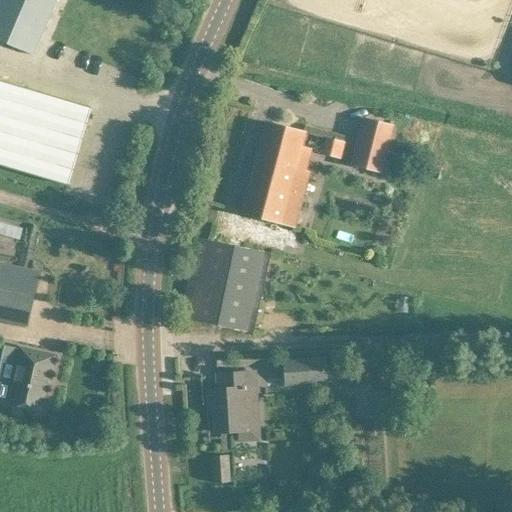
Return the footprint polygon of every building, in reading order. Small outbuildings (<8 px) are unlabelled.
[(0,0),(0,41),(32,55),(56,0),(0,0)] [(118,34),(117,47),(102,46),(101,70),(130,71),(132,35),(118,34)] [(0,80),(0,164),(67,185),(90,108),(0,80)] [(362,117),(350,165),(380,173),(392,124),(362,117)] [(304,172),(300,171),(294,169),(304,133),(286,127),(266,122),(242,213),(261,218),(290,226),(304,172)] [(340,158),(345,142),(325,137),(321,153),(340,158)] [(0,232),(8,233),(9,224),(0,222),(0,232)] [(267,269),(270,254),(198,239),(181,317),(200,322),(254,333),(267,269)] [(0,262),(0,319),(27,326),(39,271),(0,262)] [(56,355),(19,347),(8,402),(42,410),(49,378),(51,378),(56,355)] [(326,356),(284,359),(286,386),(328,383),(326,356)] [(363,371),(362,388),(387,390),(388,372),(363,371)] [(214,432),(234,431),(248,430),(246,389),(252,389),(250,372),(237,373),(217,375),(217,376),(218,376),(219,389),(208,390),(208,405),(212,405),(214,432)] [(214,483),(229,481),(227,455),(212,456),(214,483)] [(309,511),(309,496),(293,497),(294,508),(270,509),(270,511),(309,511)]
